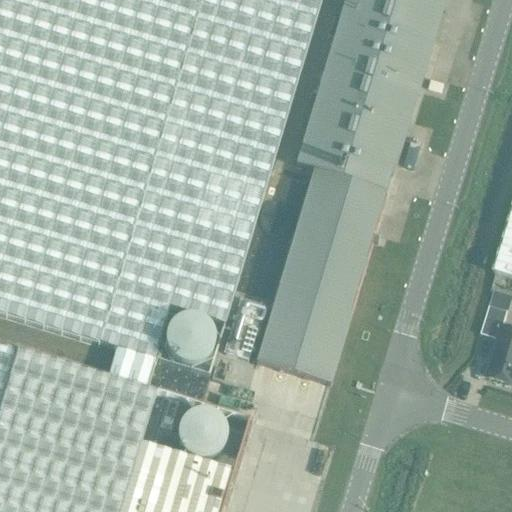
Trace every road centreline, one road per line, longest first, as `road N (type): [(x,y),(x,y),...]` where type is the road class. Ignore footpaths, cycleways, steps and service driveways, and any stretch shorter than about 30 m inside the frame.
road 1 (unclassified): [(389,393),(506,0)]
road 2 (unclassified): [(511,430),(389,393)]
road 3 (unclassified): [(354,511),(389,393)]
